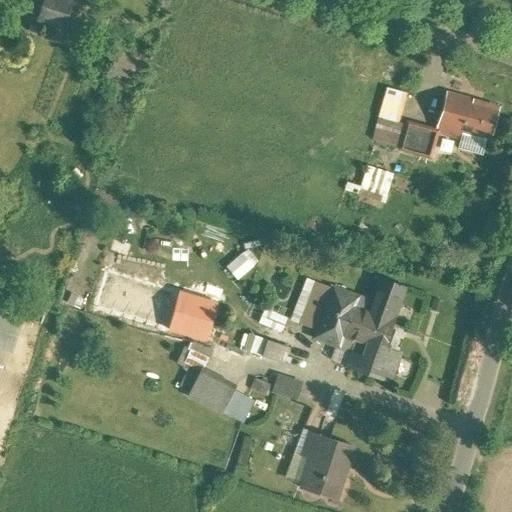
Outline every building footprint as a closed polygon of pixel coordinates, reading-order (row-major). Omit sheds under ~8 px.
[(58,0),(41,0),(35,21),(58,27),(65,2),(58,0)] [(499,105),(449,89),(438,123),(489,138),(499,105)] [(360,184),(345,181),(343,193),(386,202),(393,171),(364,165),(360,184)] [(237,280),(254,264),(241,251),(225,267),(237,280)] [(376,280),(365,311),(394,322),(406,290),(376,280)] [(360,296),(328,285),(309,338),(341,349),(346,336),(356,308),(360,296)] [(192,300),(190,308),(208,314),(211,305),(192,300)] [(365,311),(356,308),(346,336),(361,341),(381,348),(385,349),(394,322),(365,311)] [(0,364),(10,367),(20,317),(0,312),(0,364)] [(281,330),(285,318),(272,313),(267,326),(281,330)] [(285,361),(289,345),(244,333),(240,349),(285,361)] [(381,348),(361,341),(352,367),(372,374),(381,348)] [(385,349),(381,348),(372,374),(389,381),(398,354),(385,349)] [(250,391),(200,368),(187,396),(236,419),(250,391)] [(303,380),(277,373),(272,392),(298,399),(303,380)] [(297,486),(333,498),(351,447),(314,434),(297,486)]
